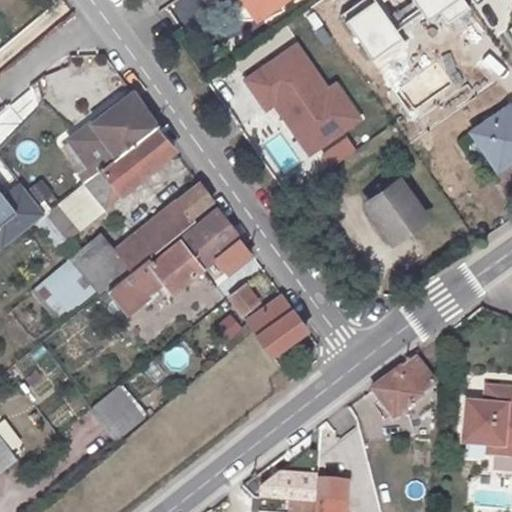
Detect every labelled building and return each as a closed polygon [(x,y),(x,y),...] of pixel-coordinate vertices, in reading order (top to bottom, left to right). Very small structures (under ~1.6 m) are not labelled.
[(242,0),(256,18),(281,0),(242,0)] [(419,17),(427,29),(444,18),(435,6),(419,17)] [(405,10),(409,17),(415,13),(412,7),(405,10)] [(296,42),(242,78),(265,112),(273,106),(307,156),(361,119),(335,80),(326,86),(296,42)] [(133,93),(76,135),(95,162),(88,168),(80,174),(85,183),(155,128),(157,126),(133,93)] [(471,131),(494,163),(511,150),(511,111),(508,106),(471,131)] [(155,128),(85,183),(99,198),(106,192),(103,189),(114,180),(124,191),(173,149),(155,128)] [(68,141),(88,168),(95,162),(76,135),(68,141)] [(511,150),(494,163),(498,168),(511,158),(511,150)] [(24,187),(35,204),(50,195),(39,178),(24,187)] [(106,192),(99,198),(106,207),(124,191),(114,180),(103,189),(106,192)] [(368,202),(390,235),(403,225),(407,230),(423,218),(397,181),(368,202)] [(79,251),(108,288),(130,270),(131,271),(149,257),(176,234),(195,219),(193,215),(212,200),(198,182),(135,232),(134,231),(120,242),(121,244),(115,250),(101,232),(79,251)] [(65,241),(101,210),(78,183),(42,213),(65,241)] [(0,196),(0,250),(42,217),(15,185),(0,196)] [(218,208),(180,239),(202,269),(240,238),(218,208)] [(149,257),(131,271),(130,270),(108,288),(107,289),(109,292),(104,295),(108,300),(113,296),(127,313),(164,283),(172,293),(202,269),(180,239),(153,261),(149,257)] [(71,257),(96,288),(99,294),(107,289),(108,288),(79,251),(71,257)] [(31,289),(56,321),(96,288),(71,257),(31,289)] [(245,284),(229,296),(243,314),(259,302),(245,284)] [(247,320),(255,332),(272,353),(306,328),(281,294),(247,320)] [(232,330),(242,341),(249,335),(240,324),(232,330)] [(162,351),(166,357),(171,353),(166,348),(162,351)] [(436,386),(415,358),(371,391),(393,419),(436,386)] [(92,408),(103,423),(115,439),(143,417),(118,387),(92,408)] [(488,454),(511,455),(511,390),(487,388),(486,406),(467,405),(464,444),(488,446),(488,454)] [(414,415),(400,417),(402,435),(416,434),(414,415)] [(0,467),(14,458),(0,439),(0,467)] [(343,511),(346,481),(315,479),(312,511),(343,511)]
